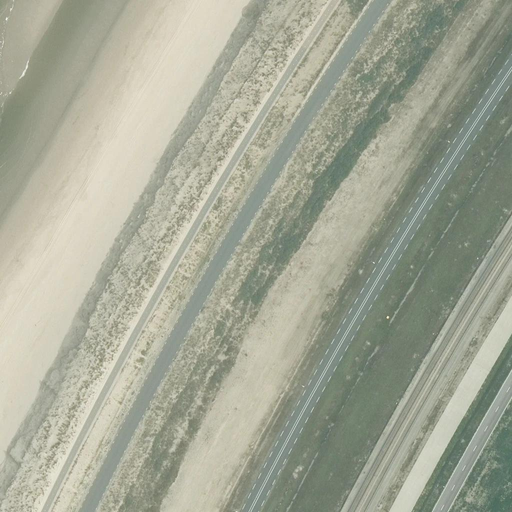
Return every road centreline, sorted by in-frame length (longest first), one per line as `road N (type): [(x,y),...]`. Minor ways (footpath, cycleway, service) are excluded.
road 1 (unclassified): [(381,0),(209,278),(86,511)]
road 2 (secondary): [(511,68),(380,272),(249,511)]
road 3 (unclassified): [(439,511),(511,381)]
